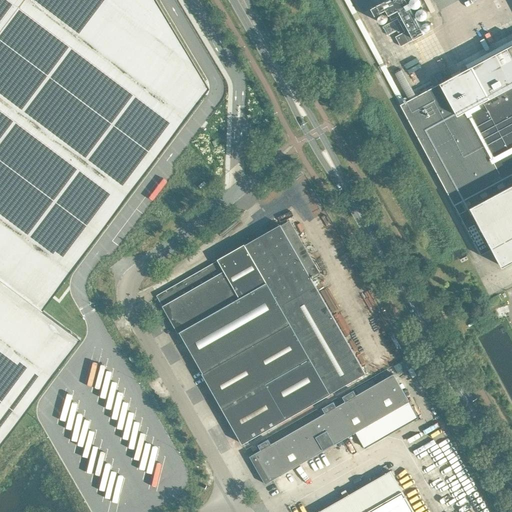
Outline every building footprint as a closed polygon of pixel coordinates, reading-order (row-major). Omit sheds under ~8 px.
[(0,0),(0,444),(79,339),(41,310),(208,88),(154,0),(0,0)] [(397,17),(410,42),(425,34),(406,0),(387,0),(372,8),(376,16),(387,10),(392,20),(397,17)] [(511,86),(511,45),(472,66),(490,99),(511,86)] [(490,99),(472,66),(441,83),(458,116),(467,111),(490,99)] [(503,179),(467,111),(458,116),(441,83),(400,105),(454,205),(503,179)] [(511,86),(490,99),(467,111),(503,179),(511,174),(511,86)] [(511,174),(503,179),(454,205),(481,255),(490,250),(511,238),(511,174)] [(281,225),(245,245),(266,283),(290,324),(329,394),(366,373),(356,356),(336,321),(311,278),(314,277),(313,276),(320,272),(290,220),(281,225)] [(511,238),(490,250),(499,268),(511,261),(511,238)] [(266,283),(245,245),(245,244),(218,259),(218,260),(240,298),(266,283)] [(240,298),(218,260),(157,295),(178,333),(180,332),(240,298)] [(290,324),(266,283),(240,298),(180,332),(204,373),(290,324)] [(290,324),(204,373),(203,373),(243,444),(329,394),(290,324)] [(410,402),(394,374),(357,395),(354,390),(343,397),(346,401),(330,410),(327,406),(316,412),(319,417),(272,444),(269,439),(258,445),(261,450),(250,456),(266,484),(410,402)] [(414,511),(402,491),(366,511),(414,511)]
